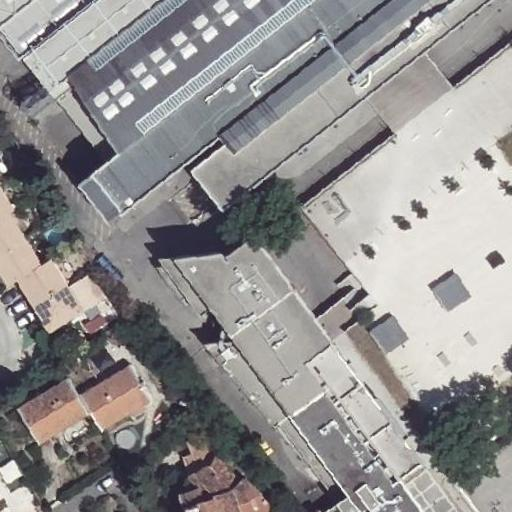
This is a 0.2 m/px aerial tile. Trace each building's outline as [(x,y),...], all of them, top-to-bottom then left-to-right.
[(0,0),(0,24),(51,90),(107,161),(80,183),(110,222),(191,160),(235,125),(270,171),(364,96),(423,51),(488,0),(315,0),(204,86),(150,14),(167,0),(0,0)] [(167,0),(150,14),(204,86),(315,0),(167,0)] [(423,51),(364,96),(394,134),(452,89),(423,51)] [(235,125),(191,160),(226,205),(270,171),(235,125)] [(416,127),(304,211),(324,238),(349,220),(351,222),(383,198),(395,215),(440,181),(429,166),(440,158),(416,127)] [(0,272),(8,285),(18,280),(50,331),(83,310),(51,260),(43,264),(10,212),(15,210),(0,185),(0,272)] [(363,511),(401,485),(421,471),(324,340),(316,346),(295,317),(303,311),(252,245),(230,261),(226,256),(165,263),(205,316),(207,314),(223,336),(227,342),(195,346),(259,435),(264,431),(323,510),(320,511),(363,511)] [(324,340),(303,311),(295,317),(316,346),(324,340)] [(84,393),(95,411),(106,429),(158,397),(137,362),(84,393)] [(64,431),(95,411),(84,393),(73,377),(22,408),(43,444),(58,434),(64,431)] [(204,413),(200,407),(195,412),(199,417),(204,413)] [(74,448),(64,431),(58,434),(68,452),(74,448)] [(231,484),(240,478),(216,454),(208,464),(231,484)] [(244,475),(240,478),(231,484),(208,464),(190,476),(199,488),(179,495),(185,511),(261,511),(255,498),(244,475)] [(421,511),(401,485),(363,511),(421,511)]
